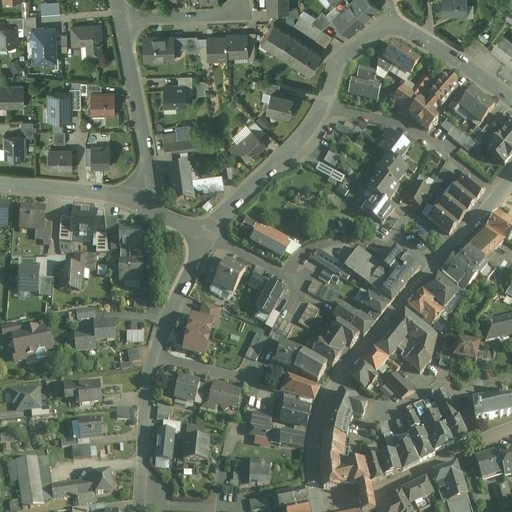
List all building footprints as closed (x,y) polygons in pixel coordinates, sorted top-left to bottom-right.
[(288,0),(266,0),(267,11),(286,11),(289,11),(289,8),(288,0)] [(348,0),(331,0),(342,11),(349,5),(351,3),(348,0)] [(353,0),(351,3),(349,5),(364,21),(378,8),(370,0),(353,0)] [(442,0),(442,16),(467,15),(466,0),(442,0)] [(59,2),(41,3),(42,15),(60,14),(59,2)] [(349,5),(342,11),(333,19),(349,36),(364,21),(349,5)] [(298,8),(289,8),(289,11),(286,11),(286,17),(299,17),(298,8)] [(323,11),(311,22),(322,30),(331,21),(323,11)] [(293,27),(315,41),(322,30),(311,22),(301,15),(293,27)] [(29,16),(23,17),(23,27),(24,34),(30,34),(30,39),(33,38),(32,29),(37,29),(36,16),(29,16)] [(23,17),(9,18),(9,28),(16,27),(16,28),(23,27),(23,17)] [(321,54),(274,23),(261,42),(309,73),(321,54)] [(102,44),(100,26),(71,27),(73,46),(90,45),(91,58),(102,58),(101,44),(102,44)] [(9,28),(0,27),(0,45),(7,46),(17,45),(17,44),(19,42),(19,39),(17,37),(16,28),(16,27),(9,28)] [(55,29),(44,30),(43,29),(37,29),(32,29),(33,38),(30,39),(30,46),(33,46),(34,58),(44,58),(44,63),(56,62),(55,29)] [(332,37),(322,30),(315,41),(325,47),(332,37)] [(247,33),(226,35),(226,37),(227,55),(236,54),(236,53),(247,53),(247,56),(248,56),(247,41),(247,33)] [(511,41),(504,35),(492,51),(507,62),(499,73),(511,82),(511,80),(511,41)] [(197,36),(185,37),(185,49),(186,53),(200,52),(199,46),(197,36)] [(173,37),(146,38),(147,61),(174,60),(174,49),(185,49),(185,37),(173,37)] [(226,37),(207,37),(208,45),(208,59),(209,59),(227,59),(227,55),(226,37)] [(419,60),(394,44),(387,55),(385,58),(393,64),(409,75),(419,60)] [(208,45),(199,46),(200,52),(203,67),(209,66),(209,59),(208,59),(208,45)] [(393,64),(385,58),(387,55),(379,54),(377,67),(387,74),(393,64)] [(19,64),(11,67),(14,73),(21,69),(19,64)] [(376,72),(359,68),(357,76),(375,80),(376,72)] [(192,76),(178,76),(178,86),(185,86),(185,94),(193,94),(192,76)] [(411,93),(402,87),(393,103),(403,110),(400,115),(405,119),(419,98),(431,82),(424,77),(418,85),(416,86),(411,93)] [(427,107),(419,100),(409,114),(428,131),(438,121),(433,117),(435,114),(432,111),(438,104),(441,107),(458,88),(455,86),(456,84),(450,78),(448,80),(446,78),(429,96),(433,100),(427,107)] [(381,86),(352,79),(348,93),(377,100),(381,86)] [(206,80),(197,81),(198,95),(207,94),(206,80)] [(102,85),(87,83),(87,94),(91,94),(91,93),(102,93),(102,85)] [(280,85),(267,83),(265,93),(270,94),(277,95),(280,85)] [(178,86),(164,87),(165,104),(175,104),(175,107),(186,106),(185,94),(185,86),(178,86)] [(23,87),(0,87),(0,107),(23,107),(23,87)] [(81,89),(70,89),(70,94),(71,94),(71,109),(81,109),(81,89)] [(464,100),(459,107),(460,108),(470,116),(483,99),(472,90),(464,100)] [(102,93),(91,93),(91,94),(91,114),(105,114),(114,114),(114,113),(114,93),(102,93)] [(70,94),(49,94),(49,121),(68,121),(68,110),(71,110),(71,109),(71,94),(70,94)] [(277,95),(270,94),(266,111),(289,117),(293,99),(277,95)] [(464,100),(459,96),(449,109),(455,114),(460,108),(459,107),(464,100)] [(483,99),(470,116),(481,124),(494,107),(483,99)] [(114,114),(105,114),(105,126),(119,126),(119,113),(114,113),(114,114)] [(263,126),(269,122),(264,114),(258,118),(263,126)] [(505,114),(498,123),(503,127),(511,118),(505,114)] [(265,132),(255,121),(249,126),(252,129),(251,130),(259,138),(265,132)] [(511,121),(499,137),(511,148),(511,121)] [(356,127),(346,122),(343,127),(348,130),(353,132),(356,127)] [(33,123),(21,123),(21,137),(26,137),(26,138),(33,138),(33,123)] [(343,127),(337,124),(335,129),(345,135),(348,130),(343,127)] [(464,134),(454,127),(447,136),(457,143),(464,134)] [(499,137),(487,127),(482,132),(474,142),(476,144),(479,146),(483,142),(490,148),(499,137)] [(476,128),(468,137),(469,138),(474,142),(482,132),(476,128)] [(251,130),(232,147),(245,162),(244,164),(265,145),(259,138),(251,130)] [(65,132),(54,132),(54,144),(65,144),(65,132)] [(410,148),(390,132),(385,141),(389,143),(384,151),(380,148),(379,149),(389,156),(400,164),(410,148)] [(176,133),(162,135),(163,141),(177,140),(176,133)] [(464,134),(457,143),(462,147),(465,144),(469,138),(464,134)] [(26,138),(26,137),(21,137),(4,138),(5,159),(24,159),(24,148),(26,148),(26,138)] [(177,140),(163,141),(165,153),(195,149),(194,137),(177,140)] [(511,148),(499,137),(490,148),(487,152),(504,166),(503,165),(511,153),(511,148)] [(474,142),(469,138),(465,144),(472,150),(476,144),(474,142)] [(109,147),(92,148),(92,166),(92,168),(96,167),(96,168),(104,168),(104,167),(110,167),(109,147)] [(71,151),(50,151),(50,169),(72,169),(71,151)] [(340,157),(329,151),(324,161),(334,167),(340,157)] [(400,164),(389,156),(377,172),(379,174),(395,186),(407,170),(404,167),(400,164)] [(417,169),(408,162),(404,167),(407,170),(413,174),(417,169)] [(334,171),(320,164),(316,171),(330,178),(334,171)] [(189,165),(168,168),(172,202),(194,199),(192,190),(191,183),(189,165)] [(229,168),(222,170),(224,182),(231,181),(229,168)] [(447,172),(442,169),(433,184),(432,186),(437,190),(441,184),(447,172)] [(447,172),(441,184),(446,187),(453,175),(447,172)] [(395,186),(379,174),(367,190),(375,196),(387,204),(399,188),(395,186)] [(485,191),(467,176),(457,187),(476,202),(485,191)] [(215,180),(191,183),(192,190),(194,190),(198,193),(203,192),(204,196),(217,194),(215,180)] [(433,184),(429,181),(425,187),(430,190),(432,186),(433,184)] [(425,187),(416,182),(408,199),(419,207),(430,190),(425,187)] [(342,185),(338,191),(345,196),(349,190),(342,185)] [(476,202),(457,187),(448,198),(467,214),(476,202)] [(438,198),(433,195),(428,205),(433,208),(438,198)] [(387,204),(375,196),(363,212),(381,225),(393,209),(387,204)] [(448,198),(439,210),(458,225),(467,214),(448,198)] [(0,202),(0,226),(7,227),(9,203),(0,202)] [(45,208),(22,206),(20,229),(43,231),(44,223),(45,208)] [(97,212),(74,209),(72,225),(71,234),(72,234),(94,236),(95,235),(97,212)] [(458,225),(439,210),(430,221),(449,236),(458,225)] [(511,223),(497,213),(486,228),(511,245),(511,223)] [(117,217),(105,217),(106,231),(117,231),(117,217)] [(256,223),(246,218),(243,223),(253,229),(256,223)] [(52,224),(44,223),(43,231),(42,242),(51,242),(52,224)] [(72,234),(71,234),(72,225),(60,224),(59,242),(71,243),(72,234)] [(141,230),(128,230),(128,228),(119,229),(119,247),(120,247),(120,257),(129,257),(129,247),(141,247),(141,230)] [(504,242),(485,229),(476,238),(493,252),(504,242)] [(267,236),(258,231),(252,242),(269,251),(273,253),(274,253),(275,251),(283,255),(288,247),(284,245),(267,236)] [(287,240),(270,231),(267,236),(284,245),(287,240)] [(95,235),(94,236),(92,248),(97,248),(96,254),(108,254),(106,236),(95,235)] [(493,252),(476,238),(466,247),(483,261),(493,252)] [(403,255),(396,249),(386,261),(364,245),(359,245),(357,248),(358,249),(392,275),(406,285),(420,268),(412,262),(414,260),(405,253),(403,255)] [(483,261),(466,247),(461,252),(475,264),(471,268),(478,275),(479,275),(486,282),(487,281),(488,281),(489,280),(488,280),(495,271),(483,261)] [(392,275),(358,249),(345,268),(344,268),(351,273),(379,293),(392,275)] [(341,266),(317,251),(311,260),(325,268),(334,274),(334,275),(334,276),(341,266)] [(460,251),(442,271),(459,286),(465,291),(469,286),(478,275),(477,275),(471,268),(475,264),(461,252),(460,251)] [(505,260),(493,252),(483,261),(495,271),(497,272),(505,260)] [(87,254),(75,255),(74,267),(81,267),(81,271),(86,271),(87,254)] [(220,261),(215,259),(209,270),(214,273),(215,271),(220,274),(226,263),(227,262),(221,259),(220,261)] [(120,261),(119,261),(120,282),(139,282),(142,281),(142,275),(142,261),(136,261),(136,263),(132,264),(132,261),(129,261),(120,261)] [(226,263),(220,274),(215,285),(223,289),(221,291),(232,297),(245,272),(237,267),(236,268),(226,263)] [(74,267),(61,266),(61,275),(59,276),(59,278),(60,280),(60,290),(71,291),(71,287),(79,288),(79,292),(80,292),(80,285),(82,284),(82,282),(80,281),(81,271),(81,267),(74,267)] [(98,266),(98,275),(106,276),(107,266),(98,266)] [(345,268),(341,266),(334,276),(345,282),(351,273),(344,268),(345,268)] [(334,274),(325,268),(318,278),(328,284),(334,275),(334,274)] [(39,270),(20,269),(19,292),(38,293),(39,279),(39,270)] [(150,275),(142,275),(142,281),(139,282),(139,291),(150,291),(150,275)] [(406,285),(392,275),(379,293),(384,297),(380,302),(388,308),(406,285)] [(455,290),(437,275),(423,291),(444,309),(449,303),(457,294),(458,292),(455,290)] [(268,284),(254,276),(249,287),(263,295),(263,294),(265,295),(270,286),(268,284)] [(54,280),(39,279),(38,293),(40,293),(39,297),(53,298),(54,280)] [(323,287),(313,282),(307,292),(317,298),(323,287)] [(232,297),(221,291),(223,289),(215,285),(212,285),(209,290),(210,293),(211,293),(229,302),(232,297)] [(265,295),(256,311),(269,318),(273,312),(283,292),(271,285),(270,286),(265,295)] [(465,291),(459,286),(455,290),(458,292),(457,294),(463,299),(468,294),(465,291)] [(331,291),(323,287),(317,298),(325,302),(331,291)] [(450,316),(422,291),(408,307),(422,320),(422,319),(431,326),(438,319),(439,319),(440,318),(447,324),(450,316)] [(388,308),(368,294),(361,305),(361,306),(373,312),(381,316),(388,308)] [(147,302),(134,301),(133,308),(147,310),(147,302)] [(449,303),(444,309),(449,313),(454,307),(449,303)] [(220,311),(204,304),(199,320),(212,324),(216,326),(220,311)] [(319,311),(309,305),(298,325),(308,331),(319,311)] [(351,311),(343,305),(334,317),(342,324),(351,311)] [(94,310),(76,313),(77,321),(95,318),(94,310)] [(367,318),(360,313),(358,316),(351,311),(342,324),(363,338),(381,316),(373,312),(367,318)] [(269,318),(265,326),(272,330),(279,316),(273,312),(269,318)] [(430,331),(404,312),(392,326),(407,337),(418,345),(418,346),(430,331)] [(511,316),(502,319),(506,338),(511,336),(511,316)] [(199,320),(192,319),(190,330),(187,331),(185,337),(187,340),(184,350),(192,352),(193,355),(199,356),(201,355),(204,355),(212,324),(199,320)] [(294,327),(278,319),(273,329),(288,337),(294,327)] [(502,319),(481,324),(485,343),(506,338),(502,319)] [(106,322),(93,323),(94,334),(95,343),(116,341),(114,324),(106,325),(106,322)] [(359,336),(339,322),(329,336),(350,350),(359,336)] [(19,324),(2,328),(4,340),(12,338),(12,337),(22,335),(19,324)] [(392,326),(374,349),(389,360),(397,350),(407,337),(392,326)] [(37,329),(24,332),(25,335),(22,335),(12,337),(12,338),(16,353),(13,354),(15,363),(36,358),(37,360),(46,358),(45,352),(53,350),(50,337),(46,338),(45,331),(38,332),(37,329)] [(418,346),(416,349),(431,363),(437,339),(430,331),(418,346)] [(145,332),(126,332),(127,344),(145,344),(145,332)] [(94,334),(74,335),(76,352),(96,350),(95,343),(94,334)] [(257,334),(252,344),(257,347),(262,336),(257,334)] [(350,350),(329,336),(324,343),(321,342),(310,357),(332,369),(342,355),(341,355),(346,348),(350,351),(350,350)] [(418,345),(407,337),(397,350),(403,355),(400,358),(405,362),(418,345)] [(267,340),(262,350),(267,353),(273,343),(267,340)] [(479,346),(457,341),(453,358),(475,364),(479,346)] [(304,354),(283,345),(276,365),(294,372),(294,371),(303,354),(304,354)] [(431,363),(416,349),(418,346),(418,345),(405,362),(420,376),(426,369),(425,369),(431,363)] [(255,350),(250,347),(245,358),(250,360),(255,350)] [(261,352),(256,349),(251,360),(256,362),(261,352)] [(400,369),(373,350),(361,364),(376,376),(377,374),(382,376),(385,372),(382,368),(384,365),(395,374),(400,369)] [(450,353),(442,351),(439,367),(446,369),(450,353)] [(327,367),(309,357),(303,354),(294,371),(317,384),(327,367)] [(378,379),(360,365),(349,379),(364,391),(369,385),(371,387),(378,379)] [(390,372),(383,379),(386,382),(393,376),(390,372)] [(415,393),(396,374),(386,384),(402,400),(415,393)] [(320,389),(287,377),(280,394),(314,403),(320,389)] [(199,384),(179,380),(175,400),(195,404),(197,396),(199,384)] [(79,386),(78,386),(79,394),(81,394),(82,403),(91,402),(91,404),(102,403),(100,384),(79,386)] [(206,386),(199,384),(197,396),(203,398),(205,392),(206,386)] [(79,385),(64,387),(65,398),(79,397),(79,394),(78,386),(79,386),(79,385)] [(241,392),(213,386),(211,393),(209,405),(220,408),(223,413),(228,409),(229,408),(237,410),(241,392)] [(386,386),(381,392),(390,400),(395,395),(386,386)] [(39,390),(12,392),(13,404),(16,404),(17,412),(31,410),(40,410),(40,409),(39,390)] [(497,395),(491,396),(491,394),(489,395),(489,396),(485,397),(485,395),(484,395),(484,397),(480,398),(479,396),(478,396),(479,398),(474,399),(474,397),(472,397),(475,421),(476,421),(476,422),(478,422),(478,421),(481,420),(482,422),(483,421),(483,420),(488,419),(489,421),(493,420),(493,418),(500,417),(500,418),(501,418),(501,416),(506,415),(507,417),(508,417),(508,415),(511,414),(511,396),(511,398),(507,399),(506,392),(507,391),(506,390),(505,391),(498,393),(497,392),(496,393),(497,393),(497,395)] [(211,393),(205,392),(203,398),(200,409),(208,411),(209,405),(211,393)] [(333,405),(327,419),(348,424),(349,422),(348,421),(351,415),(361,419),(367,405),(358,401),(358,400),(340,392),(334,406),(333,405)] [(458,418),(445,392),(433,398),(445,424),(458,418)] [(286,396),(283,411),(309,418),(312,409),(311,409),(313,403),(286,396)] [(423,402),(413,406),(420,420),(429,416),(423,402)] [(170,420),(170,407),(153,407),(153,418),(158,418),(158,420),(170,420)] [(412,407),(406,410),(408,415),(415,412),(412,407)] [(40,410),(31,410),(32,418),(50,417),(49,408),(40,409),(40,410)] [(129,409),(117,409),(116,420),(128,421),(129,409)] [(293,435),(304,438),(306,430),(309,418),(283,411),(280,424),(295,428),(293,435)] [(438,411),(429,415),(429,416),(420,420),(435,454),(454,444),(446,427),(439,430),(437,425),(443,423),(438,411)] [(408,415),(403,418),(409,432),(411,431),(413,436),(423,432),(415,412),(408,415)] [(272,418),(253,414),(251,427),(252,427),(269,430),(272,418)] [(445,424),(445,425),(446,427),(454,444),(465,439),(467,436),(458,418),(445,424)] [(327,419),(323,435),(343,439),(343,438),(343,437),(345,437),(348,424),(327,419)] [(99,420),(78,423),(80,423),(82,440),(80,440),(80,441),(101,439),(99,420)] [(402,420),(396,422),(400,433),(406,431),(402,420)] [(381,424),(384,434),(390,432),(387,423),(381,424)] [(262,429),(252,427),(250,438),(260,439),(262,429)] [(281,434),(262,429),(260,439),(281,443),(281,434)] [(173,440),(177,441),(178,434),(160,431),(159,439),(173,440)] [(413,436),(408,439),(419,464),(435,456),(434,455),(423,432),(413,436)] [(304,438),(282,433),(281,434),(281,443),(280,447),(303,451),(304,438)] [(390,434),(383,436),(387,450),(394,448),(390,434)] [(13,435),(0,435),(1,444),(14,444),(13,435)] [(343,439),(323,435),(322,443),(324,443),(323,447),(322,446),(322,447),(349,449),(350,440),(343,438),(343,439)] [(209,439),(186,437),(183,461),(207,461),(209,439)] [(159,439),(158,438),(155,463),(171,465),(173,440),(159,439)] [(408,439),(393,443),(398,458),(402,472),(419,464),(408,439)] [(77,440),(61,442),(62,449),(72,448),(78,447),(77,440)] [(78,447),(72,448),(73,460),(91,459),(90,446),(78,447)] [(321,451),(320,462),(322,462),(340,460),(343,459),(348,459),(349,449),(322,447),(322,448),(323,448),(323,451),(321,451)] [(511,449),(497,452),(503,474),(510,472),(510,476),(511,475),(511,449)] [(497,452),(475,459),(477,468),(481,479),(481,480),(503,474),(497,452)] [(395,454),(379,458),(384,477),(401,472),(395,454)] [(47,457),(37,458),(40,479),(50,478),(47,457)] [(37,458),(16,462),(19,482),(23,510),(44,507),(43,503),(77,498),(78,507),(93,505),(92,496),(96,495),(93,481),(41,488),(40,479),(37,458)] [(371,460),(366,461),(371,483),(384,480),(378,458),(371,460)] [(365,462),(345,467),(346,469),(341,470),(340,460),(322,462),(322,464),(320,464),(323,491),(337,489),(337,487),(343,486),(350,484),(350,486),(358,484),(359,489),(360,489),(359,484),(367,482),(368,487),(369,487),(368,482),(369,482),(365,462)] [(16,462),(8,463),(11,484),(19,482),(16,462)] [(247,463),(242,463),(240,488),(249,487),(251,463),(247,463)] [(270,464),(251,463),(249,487),(268,486),(268,481),(270,464)] [(456,464),(431,474),(443,505),(466,497),(456,464)] [(477,468),(471,470),(475,481),(481,479),(477,468)] [(110,472),(93,475),(93,481),(96,495),(96,496),(113,493),(110,472)] [(425,480),(402,492),(409,507),(414,504),(421,501),(433,495),(425,480)] [(495,486),(502,510),(511,507),(511,505),(506,483),(495,486)] [(359,494),(360,498),(372,496),(372,492),(371,488),(359,490),(359,494)] [(304,491),(279,497),(282,511),(286,510),(307,506),(304,491)] [(401,492),(387,499),(391,506),(388,508),(388,511),(411,511),(409,507),(401,492)] [(374,511),(372,496),(360,498),(362,511),(374,511)] [(471,511),(466,497),(443,505),(441,505),(443,511),(471,511)] [(422,504),(421,501),(414,504),(418,511),(422,511),(430,508),(426,502),(422,504)]
